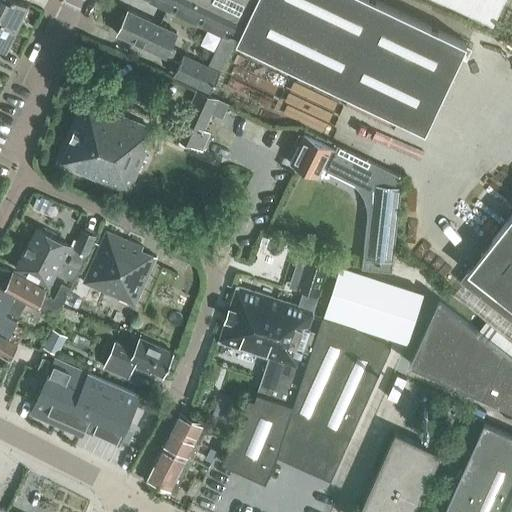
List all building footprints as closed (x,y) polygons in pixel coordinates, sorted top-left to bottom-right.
[(0,0),(0,19),(15,27),(27,5),(17,0),(0,0)] [(150,0),(227,37),(228,34),(241,7),(244,0),(150,0)] [(244,0),(241,7),(228,34),(235,38),(234,40),(279,62),(354,98),(421,131),(464,43),(375,0),(244,0)] [(445,0),(493,22),(503,0),(445,0)] [(128,10),(117,34),(165,56),(170,59),(175,48),(170,46),(176,32),(128,10)] [(0,47),(3,49),(15,27),(0,19),(0,47)] [(183,54),(173,75),(208,92),(219,70),(183,54)] [(206,129),(220,97),(198,87),(176,137),(201,148),(209,130),(206,129)] [(142,147),(150,128),(86,101),(60,163),(128,192),(146,149),(142,147)] [(304,135),(290,163),(315,175),(320,164),(326,167),(325,170),(328,171),(329,170),(355,184),(354,185),(356,187),(367,167),(369,161),(336,147),(335,149),(304,135)] [(367,167),(356,187),(359,190),(363,197),(365,204),(367,212),(367,220),(361,267),(392,271),(402,176),(369,161),(367,167)] [(511,325),(511,213),(458,283),(511,325)] [(88,254),(96,236),(81,230),(74,247),(36,227),(26,247),(78,273),(88,254)] [(134,306),(155,257),(140,250),(142,247),(105,231),(83,283),(134,306)] [(26,247),(15,268),(49,285),(56,272),(74,282),(78,273),(26,247)] [(235,286),(218,341),(268,357),(255,396),(260,398),(273,402),(278,386),(281,387),(283,378),(289,380),(294,366),(296,367),(302,349),(310,352),(322,316),(312,313),(313,311),(312,311),(317,296),(326,267),(305,260),(305,261),(296,289),(302,291),(297,306),(235,286)] [(423,291),(341,265),(325,314),(407,341),(423,291)] [(0,286),(0,310),(3,312),(16,319),(17,317),(20,311),(26,300),(38,306),(44,294),(46,291),(35,285),(12,273),(4,288),(0,286)] [(44,294),(38,306),(43,308),(56,315),(62,304),(53,299),(44,294)] [(409,363),(511,409),(511,358),(437,300),(409,363)] [(5,338),(17,345),(25,330),(14,323),(16,319),(3,312),(0,310),(0,329),(8,333),(5,338)] [(322,316),(310,352),(277,455),(330,479),(390,347),(359,327),(322,316)] [(52,329),(43,348),(54,354),(64,335),(52,329)] [(17,345),(5,338),(0,335),(0,354),(8,359),(17,345)] [(163,376),(173,352),(138,338),(133,351),(114,343),(104,368),(129,378),(134,366),(151,373),(152,371),(163,376)] [(248,400),(222,463),(265,482),(277,455),(310,352),(302,349),(296,367),(294,366),(289,380),(283,378),(281,387),(278,386),(273,402),(260,398),(257,404),(248,400)] [(43,358),(38,369),(45,372),(50,361),(43,358)] [(119,442),(139,397),(55,360),(35,405),(119,442)] [(179,412),(170,430),(200,444),(204,434),(209,434),(215,436),(218,430),(179,412)] [(444,511),(511,511),(511,435),(484,423),(444,511)] [(162,447),(191,461),(200,444),(170,430),(162,447)] [(413,511),(440,453),(395,432),(358,511),(413,511)] [(162,447),(153,464),(182,478),(191,461),(162,447)] [(208,448),(204,456),(211,459),(215,451),(208,448)] [(174,494),(182,478),(153,464),(145,481),(174,494)] [(195,477),(192,483),(199,487),(202,481),(195,477)] [(199,487),(192,483),(186,493),(194,497),(199,487)]
